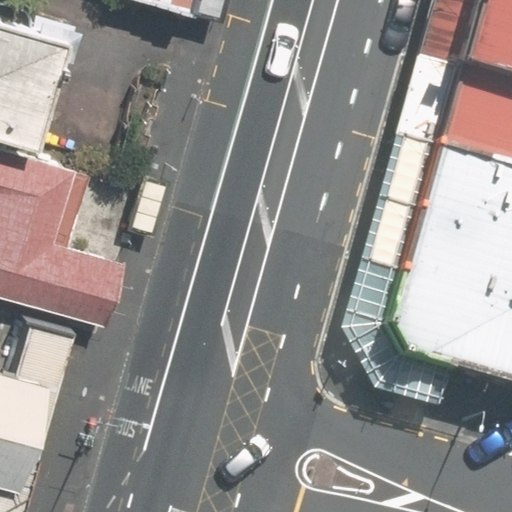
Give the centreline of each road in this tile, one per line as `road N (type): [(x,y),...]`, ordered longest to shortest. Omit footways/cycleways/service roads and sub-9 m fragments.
road 1 (primary): [(329,0),(213,400)]
road 2 (residential): [(213,400),(321,426),(447,477),(494,511)]
